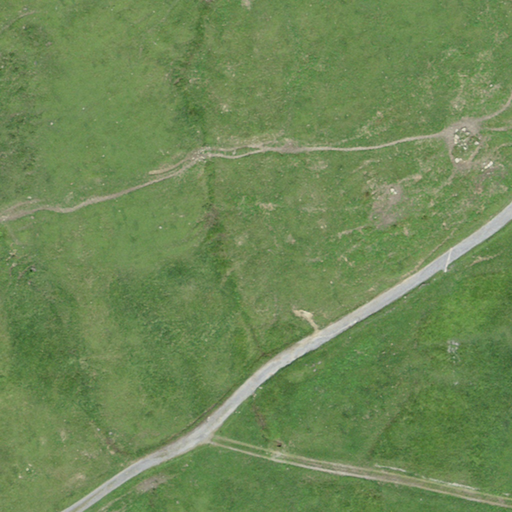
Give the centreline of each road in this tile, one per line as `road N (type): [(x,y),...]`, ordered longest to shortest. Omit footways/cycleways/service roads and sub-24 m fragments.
road 1 (track): [(511,209),(257,378),(194,436),(70,511)]
road 2 (track): [(194,436),(511,504)]
